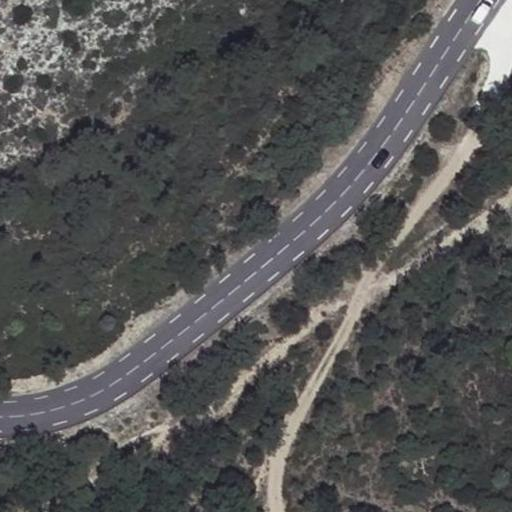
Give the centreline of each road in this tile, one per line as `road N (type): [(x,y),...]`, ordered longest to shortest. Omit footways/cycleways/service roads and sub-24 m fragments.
road 1 (secondary): [(477,0),(376,144),(216,300),(99,384),(37,407),(0,410)]
road 2 (track): [(274,511),(270,493),(297,423),(349,322),(511,59)]
